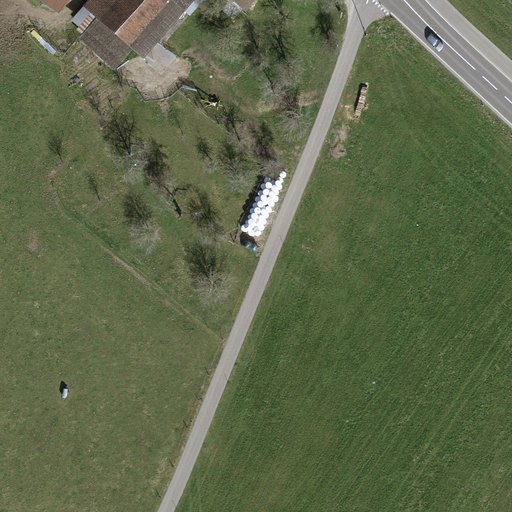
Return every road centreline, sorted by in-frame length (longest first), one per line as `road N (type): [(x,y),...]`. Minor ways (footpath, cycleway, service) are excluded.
road 1 (unclassified): [(165,511),(372,0)]
road 2 (secondary): [(400,0),(511,107)]
